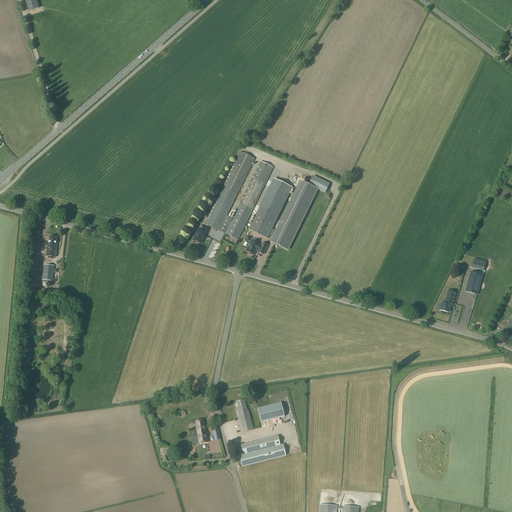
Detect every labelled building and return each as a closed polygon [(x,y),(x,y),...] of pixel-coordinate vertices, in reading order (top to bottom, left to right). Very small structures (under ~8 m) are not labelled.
[(25,0),(29,11),(39,8),(36,0),(25,0)] [(240,152),(205,225),(219,232),(225,234),(238,240),(253,210),(273,169),(261,163),(240,204),(232,219),(227,216),(255,159),(240,152)] [(299,181),(269,242),(288,252),(317,190),(299,181)] [(260,206),(248,230),(267,239),(278,215),(260,206)] [(198,230),(193,241),(201,244),(208,230),(202,227),(201,231),(198,230)] [(48,244),(46,256),(48,257),(48,258),(53,259),(53,257),(55,257),(57,245),(56,245),(57,237),(50,236),(49,244),(48,244)] [(258,252),(263,255),(267,246),(262,244),(260,247),(258,245),(250,241),(249,244),(247,243),(245,247),(247,248),(245,252),(247,253),(247,254),(250,255),(253,256),(256,249),(259,250),(258,252)] [(475,266),(475,268),(483,270),(484,268),(486,262),(477,260),(475,266)] [(44,265),(42,280),(52,282),(54,266),(44,265)] [(470,273),(465,292),(477,295),(482,276),(470,273)] [(442,304),(440,310),(448,313),(450,307),(452,307),(456,293),(448,291),(444,304),(442,304)] [(237,402),(236,403),(237,408),(237,411),(243,433),(253,430),(248,412),(247,412),(246,406),(244,401),(237,402)] [(281,403),(257,409),(261,423),(285,417),(281,403)] [(196,432),(193,432),(194,437),(197,437),(198,443),(208,442),(205,427),(205,426),(204,421),(196,422),(196,427),(196,432)] [(217,424),(211,426),(215,441),(220,439),(217,424)] [(243,455),(239,456),(242,467),(286,456),(283,445),(280,446),(278,436),(240,446),(243,455)]
